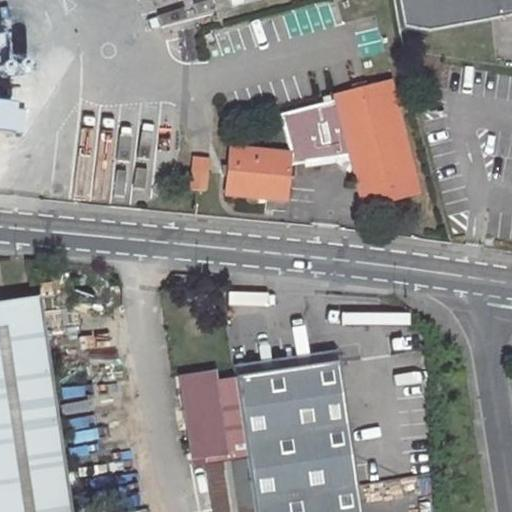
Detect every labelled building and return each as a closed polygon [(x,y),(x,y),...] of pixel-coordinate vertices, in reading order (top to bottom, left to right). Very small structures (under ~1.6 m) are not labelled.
[(511,0),(393,0),(398,25),(429,31),(511,15),(511,0)] [(336,101),(350,155),(363,203),(416,189),(386,78),(333,92),(336,101)] [(281,115),(291,154),(290,165),(350,155),(336,101),(281,115)] [(0,102),(0,132),(11,134),(11,131),(24,132),(26,107),(14,106),(14,104),(0,102)] [(290,165),(291,154),(229,148),(226,193),(288,199),(290,165)] [(208,159),(193,158),(191,191),(206,191),(208,159)] [(73,511),(43,297),(0,303),(0,511),(73,511)] [(358,511),(337,365),(239,379),(250,455),(258,511),(358,511)] [(218,368),(186,372),(197,456),(230,451),(218,368)] [(258,511),(250,455),(211,461),(218,511),(258,511)]
